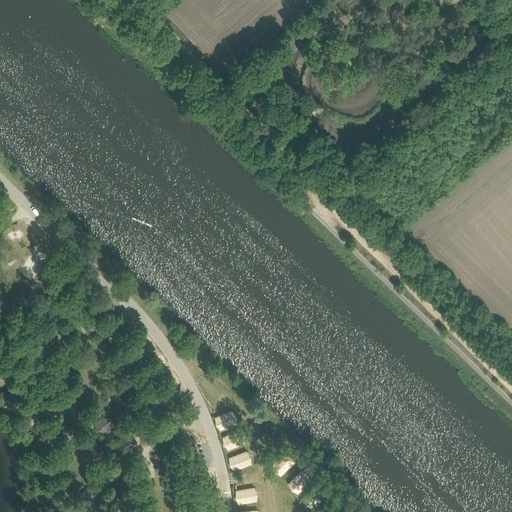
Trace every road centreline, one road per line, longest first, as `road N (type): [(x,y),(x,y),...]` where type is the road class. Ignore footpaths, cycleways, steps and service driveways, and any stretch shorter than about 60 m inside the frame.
road 1 (track): [(136,0),(312,168),(325,205),(511,385)]
road 2 (unclassified): [(230,511),(227,470),(192,383),(146,322),(0,181)]
road 3 (track): [(13,321),(6,332),(31,383),(68,503)]
road 4 (track): [(209,416),(139,427),(133,490),(106,511)]
